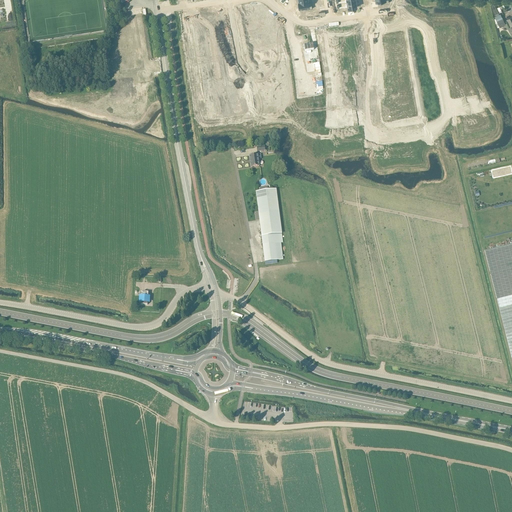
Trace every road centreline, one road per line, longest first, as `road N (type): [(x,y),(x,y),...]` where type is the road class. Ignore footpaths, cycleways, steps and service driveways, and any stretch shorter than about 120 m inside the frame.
road 1 (unclassified): [(511,401),(326,364),(213,290)]
road 2 (tertiary): [(213,290),(195,239),(156,10)]
road 3 (residential): [(230,0),(255,115),(207,122),(181,6)]
road 4 (unclassified): [(213,290),(181,295),(159,322),(139,328),(0,302)]
road 5 (unclassified): [(0,351),(132,377),(211,421)]
road 6 (unclassified): [(295,427),(413,429),(511,450)]
road 7 (primary): [(253,386),(431,415)]
road 8 (primary): [(431,415),(267,378)]
road 9 (primary): [(17,335),(175,368)]
road 10 (primary): [(175,362),(17,335)]
road 11 (residential): [(370,14),(372,118),(333,121)]
